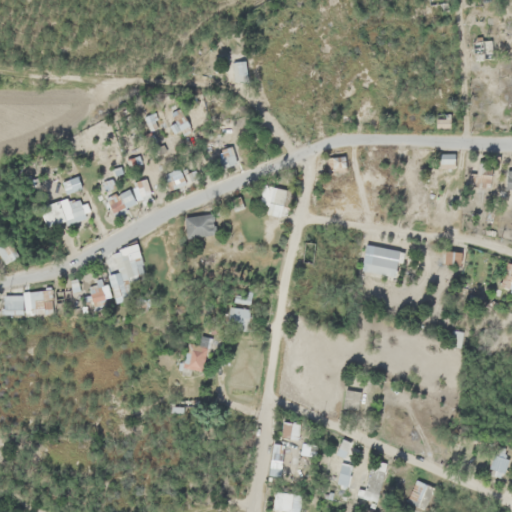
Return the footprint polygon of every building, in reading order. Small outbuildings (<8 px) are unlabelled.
[(484,31),(482,47),(495,49),(497,32),(484,31)] [(444,146),(444,163),(459,163),(459,146),(444,146)] [(291,184),(272,181),(267,209),(287,212),(291,184)] [(125,187),(126,198),(137,197),(135,186),(125,187)] [(63,198),(70,222),(92,216),(85,192),(63,198)] [(408,247),(370,239),(365,266),(403,273),(408,247)] [(116,294),(128,294),(128,269),(115,269),(116,294)] [(235,324),(250,324),(251,305),(235,305),(235,324)] [(188,360),(202,366),(207,356),(192,350),(188,360)] [(295,419),(286,420),(287,435),(296,434),(295,419)] [(313,451),(314,438),(307,438),(306,451),(313,451)] [(511,457),(511,450),(500,446),(493,463),(508,469),(511,457)] [(295,508),(295,490),(278,490),(277,508),(295,508)]
